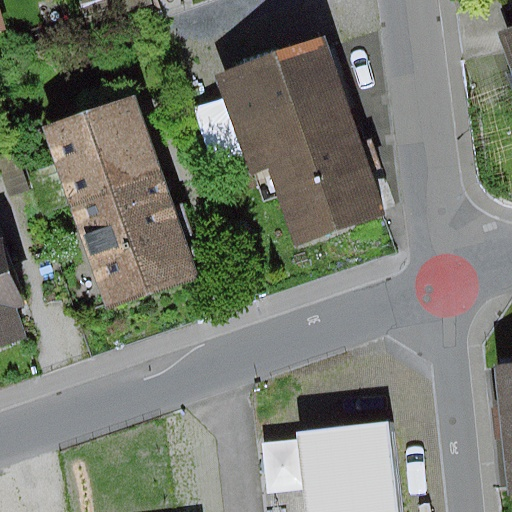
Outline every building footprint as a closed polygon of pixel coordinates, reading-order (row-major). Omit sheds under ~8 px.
[(10,0),(0,0),(0,34),(19,28),(10,0)] [(299,171),(323,241),(388,219),(325,37),(217,74),(256,185),(299,171)] [(158,101),(66,133),(130,313),(221,281),(158,101)] [(0,361),(52,341),(41,314),(56,308),(28,239),(15,244),(0,207),(0,361)] [(414,511),(405,427),(317,437),(325,511),(414,511)]
